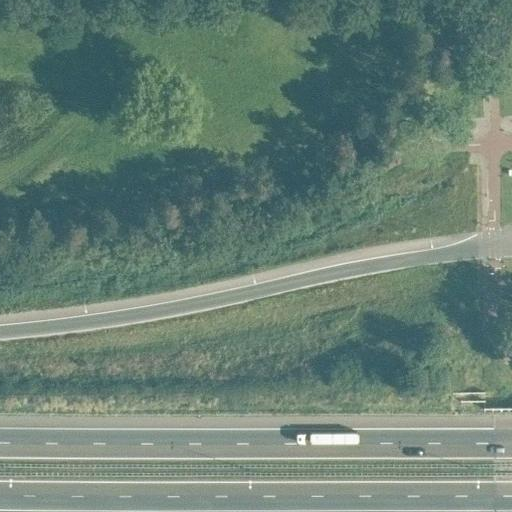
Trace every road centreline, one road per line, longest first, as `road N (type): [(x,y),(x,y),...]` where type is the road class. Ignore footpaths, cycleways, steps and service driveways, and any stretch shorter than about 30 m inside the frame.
road 1 (motorway): [(511,246),(130,315),(0,330)]
road 2 (motorway): [(511,443),(0,442)]
road 3 (motorway): [(0,495),(511,495)]
